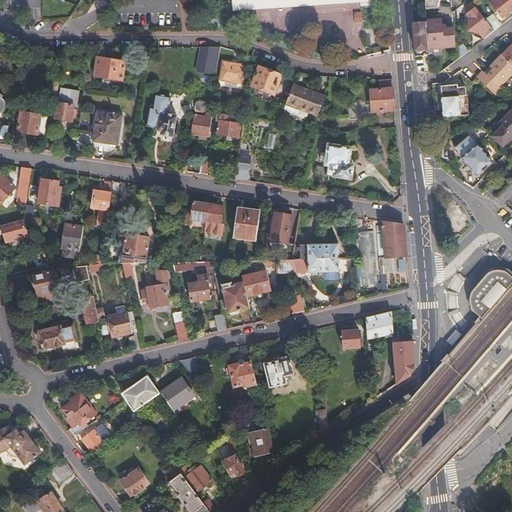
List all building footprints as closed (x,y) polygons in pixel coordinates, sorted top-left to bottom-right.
[(232,0),(233,9),(360,1),(361,6),(374,5),(373,0),(232,0)] [(424,0),(425,8),(437,7),(438,8),(438,7),(437,7),(438,0),(439,0),(440,0),(439,0),(424,0)] [(511,10),(511,0),(496,0),(492,4),(503,18),(511,10)] [(478,33),(483,39),(494,31),(486,21),(472,3),(466,8),(470,12),(467,14),(468,16),(469,21),(468,21),(469,31),(478,33)] [(494,15),(486,21),(494,31),(502,25),(494,15)] [(454,25),(443,26),(442,22),(442,20),(440,20),(439,19),(426,20),(427,22),(429,49),(448,47),(448,46),(456,46),(455,40),(454,25)] [(413,23),(416,57),(424,56),(423,53),(429,53),(429,49),(427,22),(413,23)] [(456,46),(457,60),(459,58),(467,52),(467,49),(461,40),(455,40),(456,46)] [(511,44),(502,55),(501,55),(489,67),(492,69),(486,75),(484,73),(482,71),(476,77),(495,95),(501,89),(499,88),(498,87),(503,82),(504,83),(511,74),(511,44)] [(216,74),(221,46),(220,46),(218,46),(205,46),(206,54),(203,56),(201,71),(216,74)] [(22,48),(19,61),(27,63),(29,49),(22,48)] [(94,76),(104,77),(123,80),(125,62),(107,59),(97,57),(94,76)] [(224,61),(220,79),(243,84),(247,66),(224,61)] [(492,69),(489,67),(484,73),(486,75),(492,69)] [(260,68),(254,86),(267,91),(275,94),(281,77),(260,68)] [(243,84),(220,79),(219,85),(242,89),(243,84)] [(371,112),(394,110),(392,79),(378,80),(379,88),(369,89),(370,103),(363,104),(363,101),(347,102),(348,119),(371,117),(371,112)] [(52,81),(49,106),(58,108),(57,118),(71,121),(71,118),(73,118),(74,113),(76,113),(79,93),(61,90),(62,82),(52,81)] [(293,84),(286,104),(317,117),(325,97),(293,84)] [(267,91),(254,86),(252,92),(265,98),(267,91)] [(443,99),(441,99),(443,119),(462,117),(469,116),(467,96),(466,88),(458,89),(458,86),(442,87),(443,99)] [(161,134),(174,136),(177,114),(167,113),(170,96),(154,93),(152,108),(149,108),(146,126),(157,127),(157,130),(162,130),(161,134)] [(197,96),(195,109),(209,111),(212,99),(197,96)] [(492,135),(503,146),(511,137),(511,109),(511,111),(500,122),(503,125),(492,135)] [(17,131),(44,135),(47,117),(40,116),(40,113),(20,111),(17,131)] [(97,111),(93,140),(94,141),(94,143),(96,146),(104,147),(107,144),(107,143),(117,144),(122,115),(97,111)] [(235,116),(217,113),(216,121),(220,122),(218,135),(226,137),(230,137),(238,139),(239,139),(241,125),(233,124),(235,116)] [(194,114),(191,134),(208,136),(212,117),(210,117),(210,115),(206,114),(205,116),(194,114)] [(269,133),(264,147),(272,149),(276,135),(269,133)] [(456,146),(455,147),(469,136),(468,136),(462,141),(460,139),(454,143),(456,146)] [(476,145),(469,136),(455,147),(463,157),(462,158),(477,175),(493,162),(478,144),(476,145)] [(349,165),(350,159),(351,149),(329,145),(328,152),(321,150),(320,159),(327,160),(326,163),(329,163),(327,175),(336,177),(336,175),(352,178),(354,166),(349,165)] [(248,152),(239,150),(234,179),(249,181),(246,173),(249,158),(247,157),(248,152)] [(207,175),(209,160),(203,159),(200,174),(207,175)] [(30,182),(32,169),(24,168),(22,181),(30,182)] [(0,201),(2,203),(16,187),(0,173),(0,201)] [(46,204),(60,206),(62,188),(57,187),(58,182),(42,179),(38,203),(40,203),(40,207),(44,207),(46,204)] [(106,226),(108,212),(110,196),(112,183),(112,182),(104,181),(104,185),(106,187),(105,192),(103,191),(102,191),(95,190),(92,210),(99,211),(96,224),(106,226)] [(121,183),(112,182),(112,183),(110,196),(119,197),(121,183)] [(191,219),(206,221),(209,204),(194,202),(192,211),(185,210),(183,223),(190,225),(191,219)] [(206,221),(205,227),(212,228),(213,223),(222,224),(224,207),(209,204),(206,221)] [(26,205),(25,218),(33,219),(34,206),(26,205)] [(258,211),(240,209),(236,239),(243,240),(244,237),(254,238),(258,211)] [(292,216),(275,214),(271,242),(288,245),(292,216)] [(20,220),(2,225),(6,241),(25,236),(20,220)] [(407,257),(405,226),(379,222),(380,228),(385,228),(387,258),(398,257),(407,257)] [(74,249),(79,250),(82,228),(65,225),(63,235),(63,238),(61,247),(67,248),(66,256),(73,257),(74,249)] [(385,228),(380,228),(377,228),(381,283),(400,282),(398,257),(387,258),(385,228)] [(105,230),(103,246),(106,246),(107,241),(110,241),(111,234),(108,233),(109,230),(105,230)] [(375,231),(358,233),(362,285),(378,284),(375,231)] [(125,236),(120,264),(130,264),(144,264),(148,240),(125,236)] [(45,240),(33,243),(35,250),(47,247),(45,240)] [(301,259),(293,259),(296,274),(339,273),(339,246),(301,246),(301,252),(301,259)] [(101,256),(90,257),(89,265),(100,265),(101,256)] [(293,259),(260,260),(253,260),(253,266),(277,266),(278,274),(296,274),(293,259)] [(200,262),(196,262),(198,275),(197,276),(198,283),(187,285),(190,302),(210,299),(207,283),(208,282),(206,270),(213,269),(211,261),(200,262)] [(130,264),(120,264),(124,281),(133,279),(130,264)] [(100,265),(86,266),(88,273),(106,269),(105,265),(100,265)] [(74,266),(72,266),(77,283),(89,280),(88,273),(86,266),(76,266),(74,266)] [(38,275),(33,276),(39,301),(59,297),(55,278),(58,278),(56,270),(53,271),(53,270),(49,271),(48,269),(38,272),(38,275)] [(471,306),(473,309),(480,317),(482,318),(486,322),(511,292),(511,276),(509,274),(505,272),(503,270),(501,270),(498,270),(495,270),(492,271),(489,273),(487,275),(487,276),(483,280),(478,286),(475,288),(473,291),(472,292),(472,293),(471,297),(470,299),(470,302),(470,304),(471,306)] [(244,281),(247,297),(271,292),(267,272),(243,277),(244,281)] [(238,310),(250,308),(247,297),(244,281),(233,284),(232,283),(222,285),(228,312),(231,312),(231,315),(238,313),(238,310)] [(147,291),(140,292),(143,307),(150,305),(151,309),(166,305),(161,284),(146,288),(147,291)] [(305,312),(301,296),(291,299),(294,314),(305,312)] [(95,307),(93,297),(81,300),(85,318),(89,317),(91,323),(99,322),(98,319),(95,307)] [(59,305),(44,308),(45,314),(60,311),(59,305)] [(116,316),(108,318),(112,337),(130,334),(129,331),(132,330),(128,312),(124,313),(122,306),(114,308),(116,316)] [(369,317),(366,318),(367,339),(393,333),(392,311),(387,313),(388,316),(370,320),(369,317)] [(189,338),(183,312),(171,315),(178,341),(189,338)] [(226,330),(223,314),(214,316),(218,332),(226,330)] [(79,338),(75,321),(54,325),(54,327),(39,331),(43,348),(67,343),(66,341),(79,338)] [(100,326),(102,338),(110,336),(107,325),(100,326)] [(341,330),(342,348),(360,347),(360,345),(359,340),(358,330),(341,330)] [(139,349),(136,336),(127,338),(130,351),(139,349)] [(415,364),(413,341),(393,342),(394,350),(390,350),(391,360),(394,359),(396,384),(411,375),(415,364)] [(280,359),(265,363),(270,388),(287,384),(285,377),(294,374),(290,355),(280,357),(280,359)] [(195,357),(180,361),(188,375),(199,372),(195,357)] [(229,367),(225,370),(226,377),(229,378),(232,377),(234,386),(245,384),(245,386),(256,384),(251,362),(240,364),(240,362),(229,365),(229,367)] [(122,393),(135,411),(139,408),(152,399),(156,395),(158,394),(146,376),(144,377),(143,375),(138,378),(140,380),(129,387),(128,386),(123,390),(124,392),(122,393)] [(160,394),(172,412),(194,398),(182,379),(160,394)] [(72,437),(87,426),(82,419),(86,417),(87,419),(97,412),(84,395),(82,394),(80,394),(77,395),(76,396),(74,398),(73,400),(75,402),(65,409),(71,416),(68,417),(74,425),(67,430),(72,437)] [(64,406),(65,409),(75,402),(73,400),(64,406)] [(326,410),(316,410),(318,435),(328,429),(326,410)] [(274,451),(267,422),(249,424),(254,454),(274,451)] [(106,443),(114,437),(104,423),(96,429),(83,438),(93,452),(106,443)] [(7,426),(0,428),(0,452),(7,450),(12,456),(20,457),(25,465),(43,453),(26,429),(25,430),(21,424),(11,428),(7,426)] [(229,448),(236,445),(232,438),(226,441),(229,448)] [(231,453),(220,460),(229,472),(232,470),(236,475),(243,470),(231,453)] [(75,474),(65,461),(51,471),(60,484),(75,474)] [(182,461),(175,466),(178,470),(182,467),(185,465),(182,461)] [(121,478),(119,480),(131,495),(133,493),(134,494),(148,483),(147,481),(154,476),(143,462),(128,474),(126,472),(124,471),(120,475),(120,477),(121,478)] [(180,473),(178,470),(176,471),(172,465),(166,469),(173,478),(180,473)] [(182,467),(178,470),(180,473),(183,477),(184,476),(197,492),(211,481),(199,465),(188,473),(182,467)] [(183,477),(180,473),(173,478),(170,480),(174,485),(171,487),(189,511),(192,510),(193,511),(209,511),(203,503),(183,477)] [(50,493),(36,503),(42,511),(62,511),(63,511),(50,493)] [(129,502),(134,508),(142,502),(137,496),(129,502)] [(216,511),(207,500),(203,503),(209,511),(216,511)]
